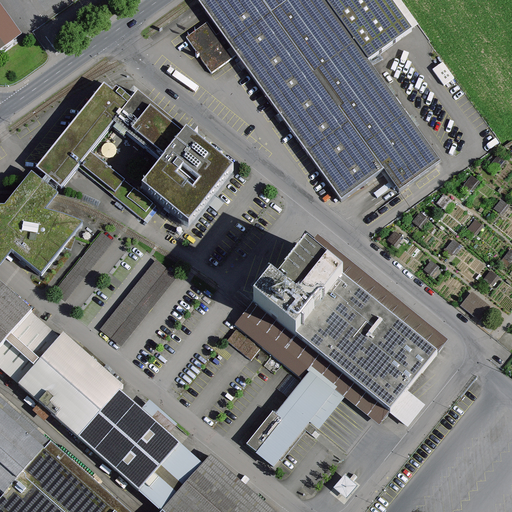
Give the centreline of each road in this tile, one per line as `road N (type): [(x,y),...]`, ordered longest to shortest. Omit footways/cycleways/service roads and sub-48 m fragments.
road 1 (unclassified): [(479,347),(110,34)]
road 2 (unclassified): [(296,511),(0,267)]
road 3 (unclassified): [(479,347),(478,361),(355,511)]
road 4 (unknown): [(413,31),(384,65),(452,168)]
road 5 (unknown): [(413,31),(470,142),(452,168)]
road 6 (unclassified): [(110,34),(0,114)]
road 7 (unknown): [(452,168),(355,241)]
